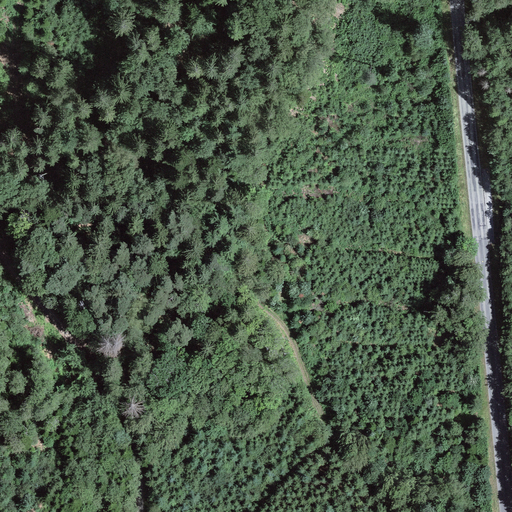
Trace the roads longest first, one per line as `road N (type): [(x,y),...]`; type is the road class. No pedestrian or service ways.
road 1 (tertiary): [(509,511),(457,0)]
road 2 (track): [(393,511),(356,480),(287,330),(239,281),(196,262),(27,294)]
road 3 (track): [(142,511),(139,432),(0,264)]
